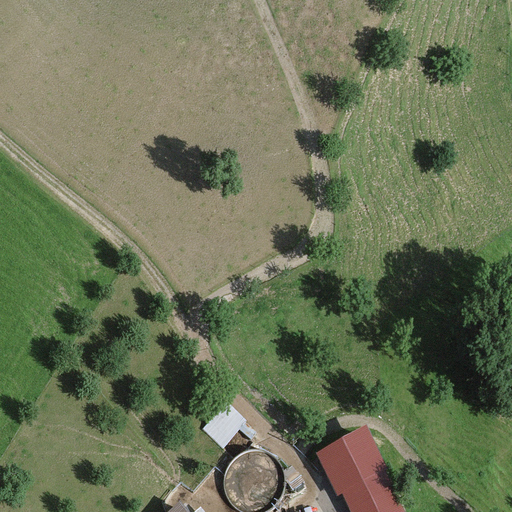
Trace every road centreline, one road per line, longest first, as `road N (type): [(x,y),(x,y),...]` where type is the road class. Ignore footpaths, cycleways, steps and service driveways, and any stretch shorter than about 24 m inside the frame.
road 1 (track): [(0,140),(129,250),(173,305),(203,369),(323,489),(336,511)]
road 2 (track): [(203,369),(197,324),(210,306),(313,247),(325,225),(317,138),(260,0)]
